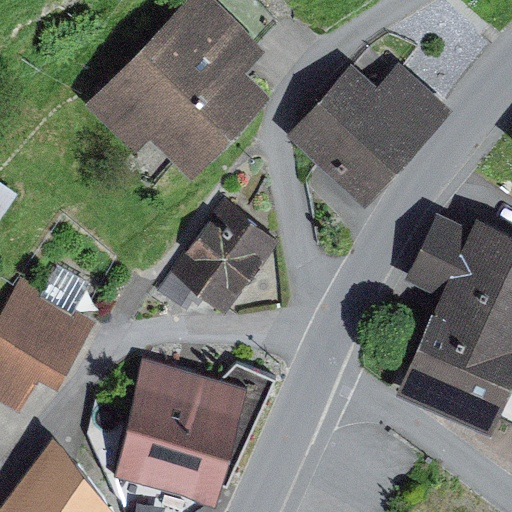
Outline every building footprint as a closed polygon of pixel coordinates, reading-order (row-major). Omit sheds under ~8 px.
[(283,60),(218,0),(203,0),(124,84),(196,152),(283,60)] [(446,114),(373,47),(304,122),(377,189),(446,114)] [(175,268),(230,309),(283,237),(228,197),(175,268)] [(511,231),(478,216),(475,224),(446,211),(414,280),(442,294),(436,307),(511,342),(511,231)] [(81,331),(33,292),(0,333),(0,372),(29,396),(81,331)] [(398,389),(487,431),(511,377),(511,342),(436,307),(398,389)] [(227,491),(264,367),(177,341),(139,464),(227,491)] [(0,511),(107,511),(37,461),(0,510),(0,511)]
